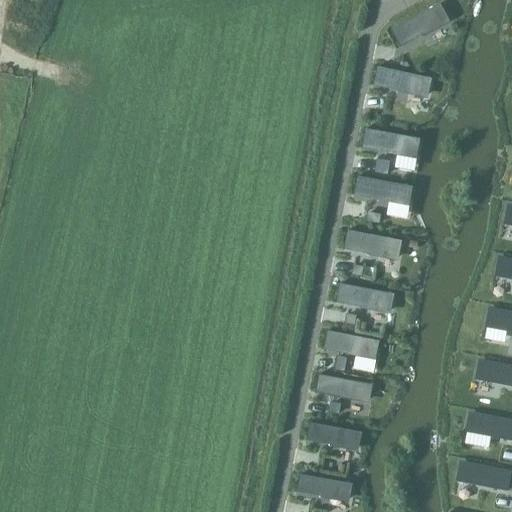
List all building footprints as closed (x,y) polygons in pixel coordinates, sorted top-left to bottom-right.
[(441,5),(391,31),(400,48),(421,37),(422,38),(423,37),(422,35),(447,22),(439,7),(441,6),(441,5)] [(378,68),(374,86),(397,92),(397,93),(398,93),(399,91),(426,96),(430,80),(432,81),(433,80),(378,68)] [(366,130),(362,148),(386,153),(385,154),(387,155),(387,152),(415,157),(418,140),(420,141),(421,140),(366,130)] [(378,162),(376,173),(387,174),(389,163),(378,162)] [(358,177),(355,196),(378,200),(378,202),(379,202),(380,199),(407,204),(410,188),(413,188),(413,187),(358,177)] [(347,231),(344,250),(367,255),(367,256),(368,256),(369,253),(396,259),(399,242),(402,243),(402,242),(347,231)] [(511,261),(499,259),(496,277),(511,279),(511,261)] [(354,267),(353,275),(361,276),(363,268),(354,267)] [(340,285),(337,303),(360,308),(360,309),(361,310),(362,307),(389,312),(392,296),(395,296),(395,295),(340,285)] [(511,314),(490,310),(487,327),(488,328),(507,331),(511,332),(511,314)] [(348,316),(346,324),(354,326),(356,318),(348,316)] [(328,332),(324,350),(347,355),(347,356),(348,356),(349,354),(374,359),(377,343),(379,343),(380,342),(328,332)] [(338,358),(336,370),(344,371),(346,359),(338,358)] [(511,368),(480,363),(476,380),(511,386),(511,368)] [(319,375),(315,394),(339,398),(339,399),(340,399),(340,397),(368,402),(371,386),(373,387),(374,385),(319,375)] [(332,405),(330,413),(338,414),(340,406),(332,405)] [(511,423),(470,415),(467,432),(468,432),(491,437),(511,440),(511,423)] [(310,423),(306,442),(330,446),(329,447),(331,447),(331,445),(356,450),(359,434),(362,435),(362,433),(310,423)] [(461,464),(458,482),(508,491),(511,474),(461,464)] [(301,475),(297,494),(320,498),(320,499),(322,499),(322,497),(347,501),(350,486),(352,486),(352,485),(301,475)]
